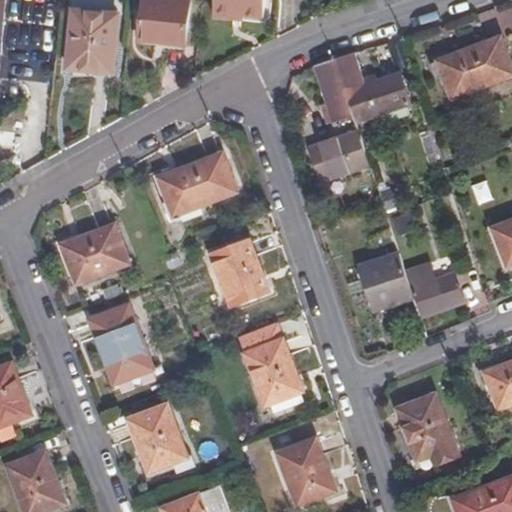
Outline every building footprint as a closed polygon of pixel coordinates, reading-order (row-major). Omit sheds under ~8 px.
[(188,0),(186,0),(144,0),(141,38),(184,42),(188,0)] [(232,13),(242,13),(264,14),(265,0),(212,0),(211,20),(231,21),(232,13)] [(85,57),(112,59),(116,13),(73,8),(67,62),(84,63),(85,57)] [(241,22),(242,13),(232,13),(231,21),(241,22)] [(511,73),(498,37),(436,60),(450,97),(511,74),(511,73)] [(364,85),(353,53),(334,59),(352,115),(355,122),(364,119),(362,111),(371,109),(364,85)] [(352,115),(334,59),(313,65),(326,103),(320,105),(327,124),(352,115)] [(362,111),(364,119),(409,104),(399,73),(364,85),(371,109),(362,111)] [(369,165),(358,132),(308,148),(319,182),(369,165)] [(223,152),(160,175),(173,211),(235,189),(223,152)] [(473,185),(480,205),(494,200),(487,180),(473,185)] [(511,218),(492,226),(506,263),(511,260),(511,218)] [(111,225),(60,242),(74,280),(125,261),(111,225)] [(248,238),(210,252),(230,303),(267,289),(248,238)] [(371,312),(412,299),(404,273),(397,253),(357,266),(371,312)] [(428,265),(404,273),(412,299),(418,317),(462,303),(453,276),(434,282),(428,265)] [(126,304),(89,318),(113,380),(150,366),(126,304)] [(298,390),(300,389),(281,338),(245,352),(264,403),(269,401),(272,410),(301,400),(298,390)] [(511,401),(511,361),(485,372),(498,407),(511,401)] [(11,363),(0,366),(0,423),(30,413),(11,363)] [(429,453),(434,467),(457,460),(434,393),(397,407),(415,457),(429,453)] [(194,466),(189,454),(184,455),(165,405),(127,418),(147,469),(170,460),(175,472),(194,466)] [(313,437),(276,452),(296,503),(332,489),(313,437)] [(44,452),(8,466),(24,511),(36,511),(64,501),(44,452)] [(511,511),(511,475),(453,498),(458,511),(511,511)] [(227,511),(217,486),(161,507),(163,511),(227,511)]
